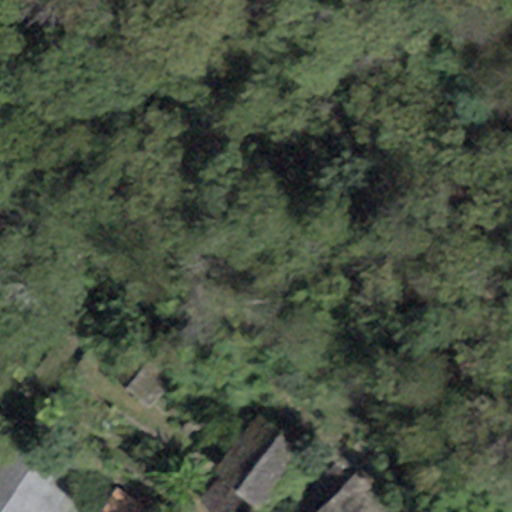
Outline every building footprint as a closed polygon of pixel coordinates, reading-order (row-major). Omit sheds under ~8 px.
[(155,342),(118,383),(147,409),(184,368),(155,342)] [(304,455),(259,416),(213,468),(222,476),(246,497),(257,507),(304,455)] [(55,478),(9,449),(0,443),(0,511),(80,511),(81,511),(47,490),(55,478)] [(399,511),(401,511),(361,470),(316,511),(399,511)] [(208,511),(232,511),(246,497),(222,476),(198,503),(208,511)]
